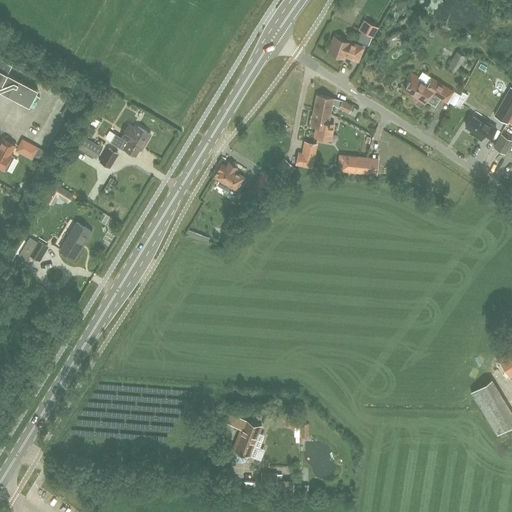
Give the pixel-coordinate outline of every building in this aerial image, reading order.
[(363,19),(357,30),(373,38),(378,27),(363,19)] [(334,37),(328,52),(344,58),(345,56),(358,61),(363,47),(349,42),(340,39),(341,38),(340,37),(336,35),(334,36),(334,37)] [(456,52),(446,69),(455,74),(461,64),(462,64),(466,57),(456,52)] [(0,86),(11,65),(0,58),(0,86)] [(448,87),(447,90),(432,80),(427,87),(416,80),(417,78),(410,73),(407,79),(410,81),(404,90),(417,98),(416,100),(423,104),(430,94),(446,103),(454,91),(448,87)] [(16,78),(7,95),(29,106),(37,89),(16,78)] [(511,113),(511,87),(495,115),(507,122),(511,113)] [(454,104),(460,107),(468,94),(462,91),(459,96),(454,104)] [(314,110),(329,113),(331,104),(348,112),(352,105),(342,100),(342,101),(332,98),(317,95),(314,110)] [(328,122),(329,113),(314,110),(311,125),(317,126),(315,136),(330,139),(333,124),(328,122)] [(496,128),(484,120),(486,118),(475,111),(465,126),(471,130),(470,133),(480,140),(484,135),(490,138),(496,128)] [(128,127),(121,138),(115,134),(111,142),(110,142),(124,151),(124,149),(135,156),(141,146),(142,147),(150,134),(138,127),(135,131),(128,127)] [(504,154),(511,140),(501,135),(494,148),(504,154)] [(77,147),(95,159),(102,148),(83,136),(77,147)] [(13,157),(9,155),(14,144),(3,138),(0,144),(0,167),(5,170),(13,157)] [(34,155),(38,147),(21,138),(17,146),(34,155)] [(312,167),(315,150),(317,143),(304,140),(301,153),(298,152),(296,164),(312,167)] [(118,154),(108,147),(99,162),(110,168),(118,154)] [(376,175),(378,158),(338,154),(337,171),(376,175)] [(276,165),(288,176),(296,168),(284,157),(276,165)] [(213,176),(227,185),(236,191),(240,184),(244,177),(235,171),(237,167),(228,162),(226,166),(221,163),(216,170),(213,176)] [(261,201),(268,190),(255,181),(248,192),(261,201)] [(63,207),(72,194),(57,183),(51,192),(55,195),(52,199),(63,207)] [(92,230),(76,220),(59,248),(75,258),(92,230)] [(30,237),(13,265),(21,271),(30,256),(39,262),(49,247),(38,240),(37,241),(30,237)] [(511,376),(511,350),(498,359),(509,378),(511,376)] [(511,410),(498,378),(474,388),(494,434),(511,426),(511,410)] [(291,428),(295,417),(288,411),(277,416),(279,423),(283,427),(291,428)] [(262,426),(244,419),(235,415),(231,425),(242,429),(240,435),(238,434),(232,449),(234,450),(233,451),(233,455),(235,459),(238,461),(242,461),(246,460),(248,457),(248,455),(250,456),(262,426)] [(276,497),(276,484),(281,484),(282,474),(277,474),(261,473),(261,484),(264,484),(263,496),(276,497)]
